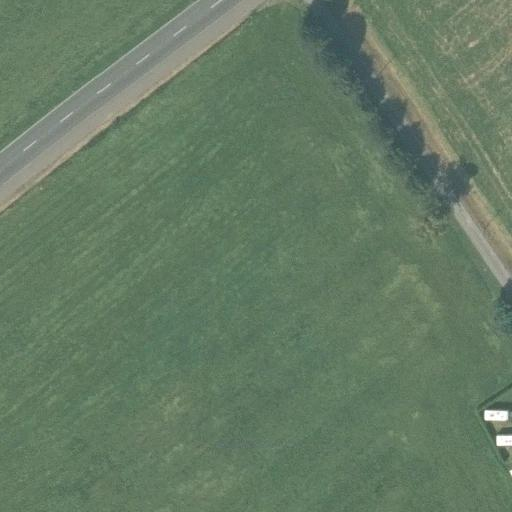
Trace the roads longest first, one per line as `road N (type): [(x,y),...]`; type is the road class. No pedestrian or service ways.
road 1 (unclassified): [(307,0),(511,298)]
road 2 (secondary): [(227,0),(0,181)]
